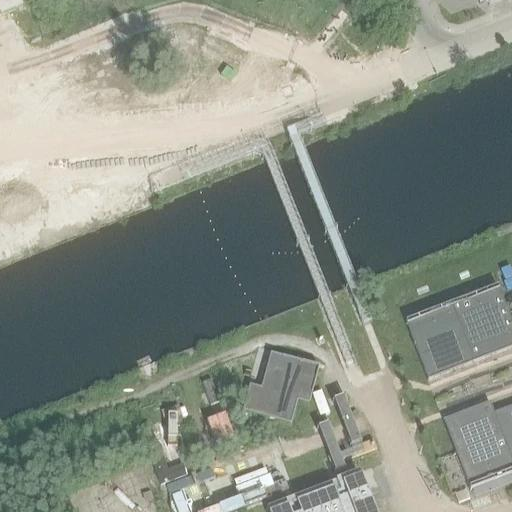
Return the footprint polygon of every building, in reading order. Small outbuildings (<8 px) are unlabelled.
[(474,0),(478,8),(498,0),(474,0)] [(511,328),(496,288),(451,306),(473,364),(511,349),(511,328)] [(451,306),(405,323),(427,382),(473,364),(451,306)] [(249,391),(242,414),(289,427),(296,404),(307,408),(317,373),(270,360),(260,394),(249,391)] [(489,405),(443,423),(469,492),(511,476),(511,465),(493,416),(489,405)] [(511,408),(493,416),(511,465),(511,408)] [(217,419),(223,443),(242,439),(237,415),(217,419)] [(378,443),(354,450),(359,470),(383,463),(378,443)] [(189,463),(175,470),(169,458),(158,463),(175,496),(200,484),(189,463)] [(371,511),(360,481),(280,511),(371,511)]
